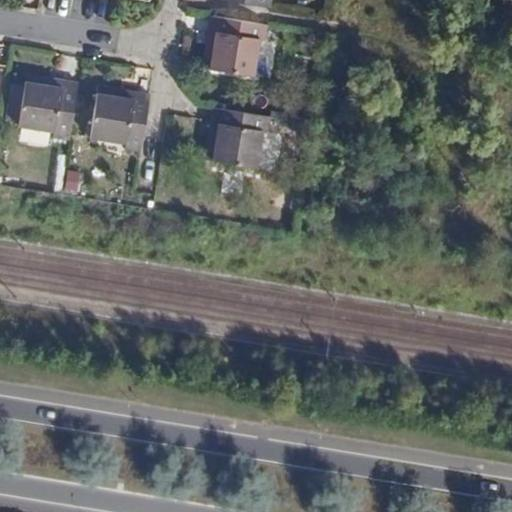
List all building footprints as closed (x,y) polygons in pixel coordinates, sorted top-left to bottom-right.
[(266,25),(210,16),(208,31),(215,32),(209,68),(252,75),(258,40),(264,40),(266,25)] [(215,32),(208,31),(202,67),(209,68),(215,32)] [(26,74),(25,81),(61,87),(62,80),(26,74)] [(53,136),(69,139),(78,82),(62,80),(61,87),(25,81),(18,125),(53,131),(53,136)] [(97,86),(96,93),(132,99),(133,91),(97,86)] [(124,148),(141,151),(150,94),(133,91),(132,99),(96,93),(89,137),(125,143),(124,148)] [(271,117),(212,107),(209,122),(217,123),(211,159),(257,166),(263,131),(268,131),(271,117)] [(217,123),(209,122),(204,158),(211,159),(217,123)]
